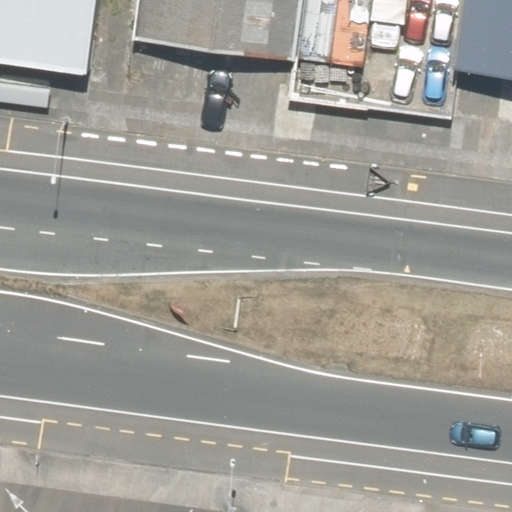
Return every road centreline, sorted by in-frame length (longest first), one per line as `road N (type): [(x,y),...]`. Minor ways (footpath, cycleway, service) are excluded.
road 1 (primary): [(511,435),(0,365)]
road 2 (primary): [(0,202),(511,268)]
